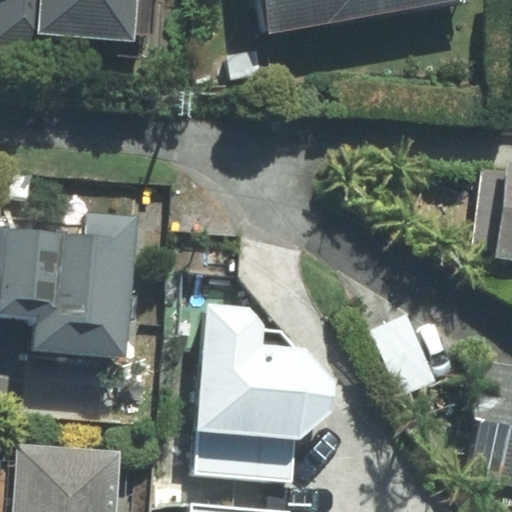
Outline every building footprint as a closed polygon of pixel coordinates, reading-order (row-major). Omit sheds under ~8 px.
[(0,0),(0,51),(58,56),(59,34),(149,41),(151,0),(0,0)] [(264,0),(270,31),(440,0),(264,0)] [(497,256),(511,257),(511,158),(508,158),(497,256)] [(35,348),(129,357),(141,215),(88,210),(86,232),(0,224),(0,311),(38,315),(35,348)] [(209,304),(193,474),(295,483),(300,437),(336,410),(338,380),(307,346),(265,342),(268,310),(209,304)] [(437,383),(408,315),(369,332),(398,399),(437,383)] [(511,483),(511,364),(483,360),(474,417),(511,423),(502,482),(511,483)] [(119,511),(124,451),(18,443),(12,511),(119,511)]
